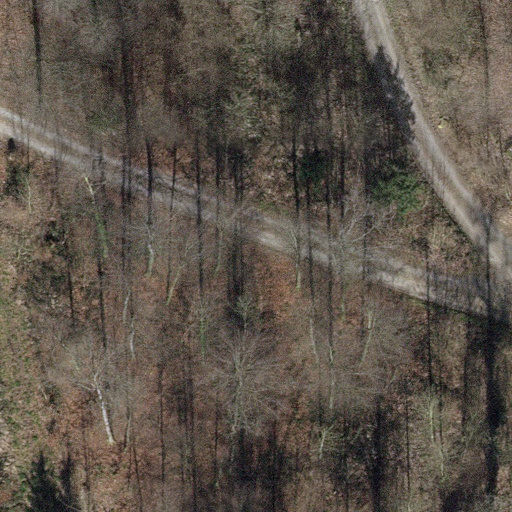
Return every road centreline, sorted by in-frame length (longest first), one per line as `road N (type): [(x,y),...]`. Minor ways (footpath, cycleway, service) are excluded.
road 1 (track): [(511,311),(121,172),(0,117)]
road 2 (track): [(511,259),(417,121),(370,0)]
